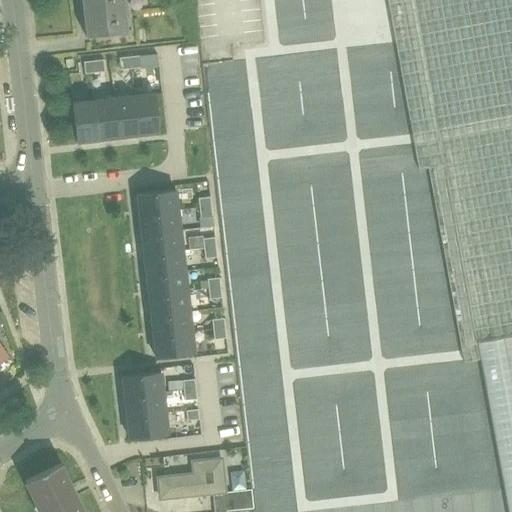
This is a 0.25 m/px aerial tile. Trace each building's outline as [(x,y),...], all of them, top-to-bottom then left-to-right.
[(79,0),(83,32),(85,32),(85,36),(113,32),(114,34),(127,32),(125,14),(127,14),(125,0),(79,0)] [(413,140),(418,169),(427,167),(462,358),(463,362),(480,359),(507,511),(511,511),(511,0),(387,0),(405,97),(413,140)] [(139,55),(129,57),(130,68),(140,67),(139,55)] [(120,70),(130,68),(129,57),(119,58),(120,70)] [(103,59),(93,61),(95,73),(105,71),(103,59)] [(93,61),(83,62),(85,74),(95,73),(93,61)] [(133,96),(138,134),(159,132),(155,94),(133,96)] [(113,98),(117,137),(138,134),(133,96),(113,98)] [(93,101),(97,139),(117,137),(113,98),(93,101)] [(97,139),(93,101),(71,103),(76,141),(97,139)] [(177,211),(175,189),(137,194),(139,215),(177,211)] [(211,207),(210,197),(198,198),(199,208),(211,207)] [(211,207),(199,208),(200,218),(212,217),(211,207)] [(139,215),(141,235),(179,231),(177,211),(139,215)] [(182,251),(179,231),(141,235),(144,256),(182,251)] [(203,239),(204,248),(216,247),(214,237),(203,239)] [(217,257),(216,247),(204,248),(205,258),(217,257)] [(144,256),(146,276),(184,271),(182,251),(144,256)] [(186,292),(184,271),(146,276),(148,296),(186,292)] [(220,288),(219,278),(207,279),(208,289),(220,288)] [(220,288),(208,289),(209,299),(221,298),(220,288)] [(189,312),(186,292),(148,296),(151,316),(189,312)] [(189,312),(151,316),(153,337),(191,332),(189,312)] [(212,320),(213,330),(225,328),(224,318),(212,320)] [(226,338),(225,328),(213,330),(214,339),(226,338)] [(155,358),(194,354),(191,332),(153,337),(155,358)] [(0,362),(9,357),(0,343),(0,362)] [(124,397),(162,393),(160,372),(122,376),(124,397)] [(182,380),(184,390),(195,389),(194,379),(182,380)] [(197,399),(195,389),(184,390),(185,400),(197,399)] [(124,397),(127,417),(165,413),(162,393),(124,397)] [(199,419),(198,409),(186,411),(187,421),(199,419)] [(127,417),(129,435),(167,431),(165,413),(127,417)] [(221,458),(192,461),(193,474),(157,477),(160,498),(224,491),(221,458)] [(83,511),(60,463),(25,480),(39,511),(83,511)] [(251,490),(212,494),(214,511),(225,511),(226,511),(253,509),(251,490)]
